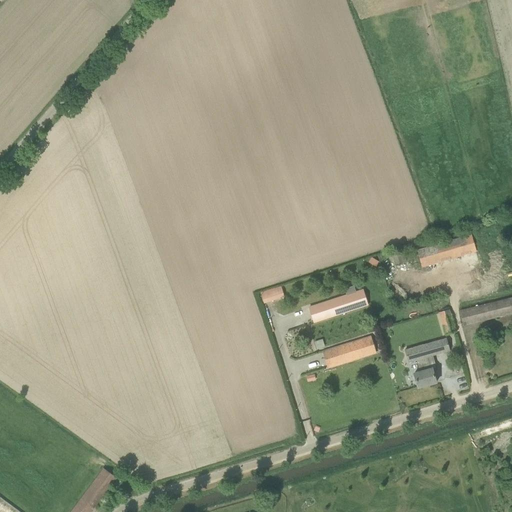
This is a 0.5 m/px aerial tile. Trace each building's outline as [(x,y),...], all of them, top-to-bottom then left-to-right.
[(422,267),(477,251),(472,235),(417,251),(422,267)] [(261,292),(265,303),(286,297),(282,285),(261,292)] [(368,305),(363,290),(310,307),(314,323),(368,305)] [(463,326),(511,313),(511,298),(460,311),(463,326)] [(450,310),(439,312),(445,335),(456,332),(450,310)] [(323,352),(328,367),(376,352),(371,337),(323,352)] [(418,388),(437,383),(433,369),(429,370),(425,358),(450,351),(446,338),(405,350),(409,363),(416,360),(420,372),(414,374),(418,388)] [(103,468),(71,511),(91,511),(117,478),(103,468)]
